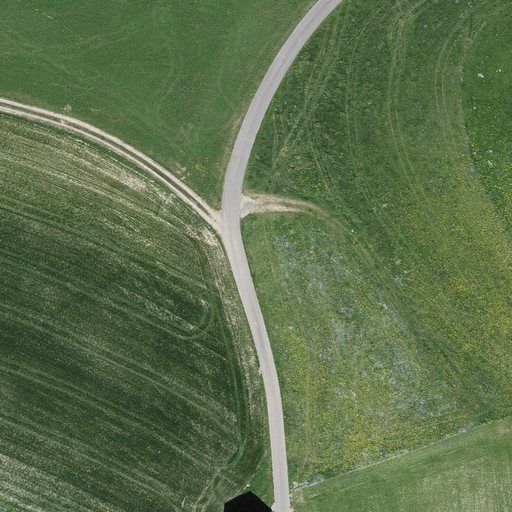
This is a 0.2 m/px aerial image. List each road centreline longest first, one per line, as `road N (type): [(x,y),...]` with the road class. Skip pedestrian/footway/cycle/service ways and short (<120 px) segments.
road 1 (unclassified): [(283,511),(269,367),(230,206),(238,159),(272,80),(331,0)]
road 2 (track): [(231,228),(149,165),(87,132),(0,103)]
